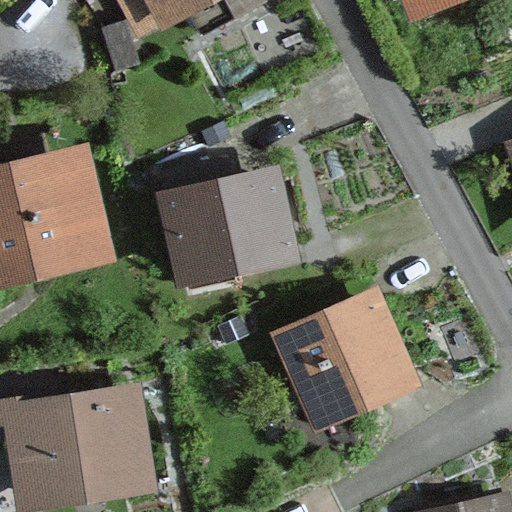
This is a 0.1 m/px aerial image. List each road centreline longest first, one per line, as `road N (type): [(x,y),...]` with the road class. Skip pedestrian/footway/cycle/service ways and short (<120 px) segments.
road 1 (residential): [(511,321),(340,0)]
road 2 (residential): [(334,492),(511,406)]
